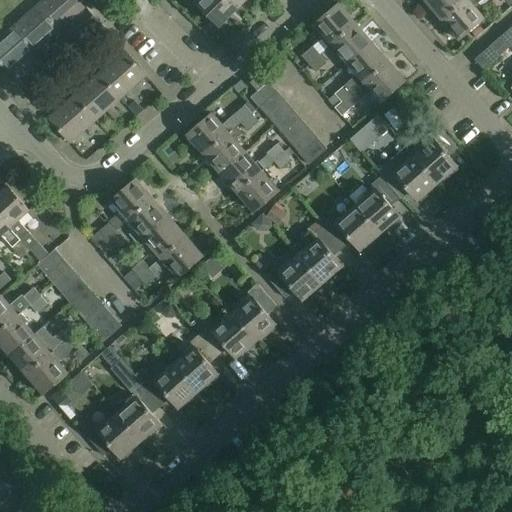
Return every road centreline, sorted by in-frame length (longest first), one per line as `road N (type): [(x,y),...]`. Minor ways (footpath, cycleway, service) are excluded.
road 1 (residential): [(133,511),(511,173)]
road 2 (residential): [(305,0),(98,174),(63,175),(21,125)]
road 3 (residential): [(511,140),(382,0)]
road 4 (residential): [(95,511),(0,400)]
